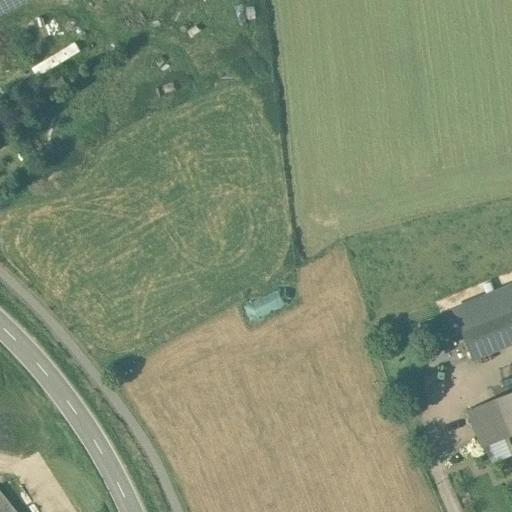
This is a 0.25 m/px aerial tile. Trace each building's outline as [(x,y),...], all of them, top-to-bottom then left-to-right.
[(0,0),(0,14),(27,0),(0,0)] [(36,73),(81,52),(77,43),(32,64),(36,73)] [(308,293),(297,271),(261,288),(272,311),(308,293)] [(511,307),(462,327),(474,358),(511,342),(511,307)] [(511,392),(491,401),(505,435),(505,436),(510,447),(511,446),(511,392)] [(491,401),(467,411),(480,442),(503,432),(505,436),(505,435),(491,401)] [(14,511),(0,493),(0,511),(14,511)]
